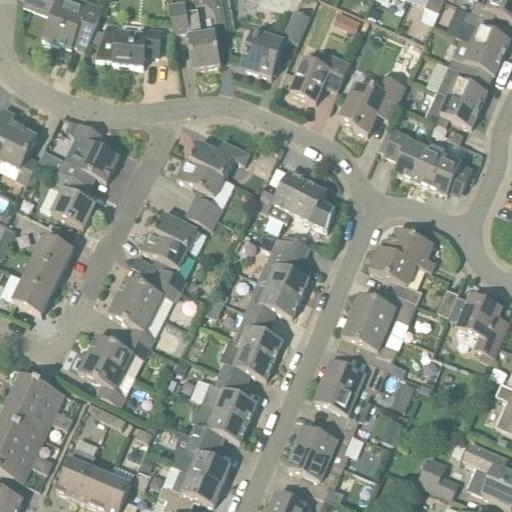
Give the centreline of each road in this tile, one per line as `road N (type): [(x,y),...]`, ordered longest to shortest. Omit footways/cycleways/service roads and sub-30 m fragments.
road 1 (residential): [(0,338),(55,361),(167,136),(165,111)]
road 2 (residential): [(246,511),(364,213)]
road 3 (residential): [(364,213),(349,170),(330,151),(226,106),(165,111)]
road 4 (residential): [(165,111),(85,113),(25,86),(0,59)]
road 5 (residential): [(465,238),(511,105)]
